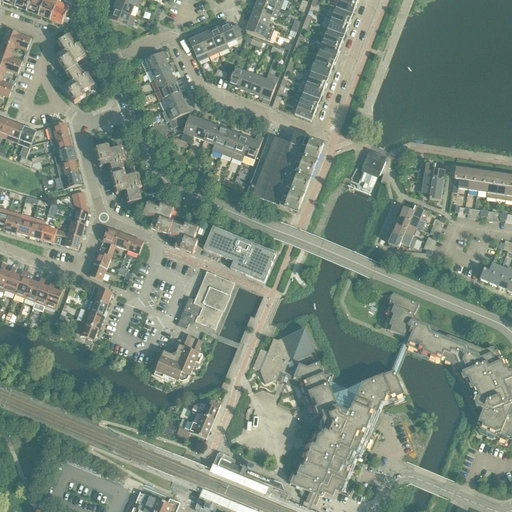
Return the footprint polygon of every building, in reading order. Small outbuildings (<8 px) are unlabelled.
[(26,12),(30,0),(17,0),(14,8),(15,8),(16,6),(23,9),(22,11),(26,12)] [(38,17),(44,0),(30,0),(26,12),(27,13),(28,10),(35,13),(34,15),(38,17)] [(50,21),(57,3),(57,0),(44,0),(38,17),(39,15),(46,17),(46,20),(50,21)] [(138,8),(141,0),(117,0),(117,1),(134,7),(138,8)] [(284,0),(283,0),(258,0),(258,2),(280,10),(284,0)] [(352,16),(356,5),(342,0),(339,0),(335,9),(352,16)] [(130,17),(134,7),(117,1),(113,11),(130,17)] [(276,21),(280,10),(258,2),(254,12),(271,18),(276,21)] [(62,26),(69,7),(57,3),(50,21),(51,22),(52,20),(58,22),(57,24),(62,26)] [(348,27),(352,16),(335,9),(331,20),(348,27)] [(131,29),(135,19),(130,17),(113,11),(109,21),(131,29)] [(267,28),(271,18),(254,12),(250,22),(267,28)] [(344,37),(348,27),(331,20),(327,31),(344,37)] [(271,30),(267,28),(250,22),(246,33),(267,41),(271,30)] [(242,38),(237,26),(231,28),(229,24),(219,29),(228,50),(228,49),(226,45),(242,38)] [(228,50),(219,29),(209,33),(218,54),(228,50)] [(26,52),(31,39),(7,30),(1,47),(0,48),(0,55),(11,59),(15,48),(26,52)] [(340,48),(344,37),(327,31),(323,41),(340,48)] [(218,54),(209,33),(199,37),(208,58),(218,54)] [(84,77),(75,64),(86,57),(79,45),(76,47),(69,37),(57,44),(65,56),(68,54),(70,57),(64,60),(61,56),(56,59),(62,68),(64,67),(65,69),(63,70),(73,86),(76,84),(78,87),(72,90),(69,86),(64,89),(70,98),(72,97),(73,99),(71,100),(74,105),(86,98),(83,94),(94,87),(87,75),(84,77)] [(208,58),(199,37),(189,42),(198,63),(208,58)] [(336,59),(340,48),(323,41),(319,52),(336,59)] [(332,69),(336,59),(319,52),(315,63),(332,69)] [(167,65),(162,54),(145,62),(150,72),(167,65)] [(17,76),(22,63),(11,59),(0,55),(0,81),(2,83),(2,82),(6,71),(17,76)] [(328,80),(332,69),(315,63),(311,74),(328,80)] [(154,82),(171,74),(175,73),(172,67),(168,68),(167,65),(150,72),(154,82)] [(239,91),(245,74),(235,70),(228,86),(239,91)] [(324,91),(328,80),(311,74),(306,72),(302,83),(324,91)] [(175,84),(171,74),(154,82),(159,92),(175,84)] [(249,94),(255,78),(245,74),(239,91),(249,94)] [(268,107),(278,80),(268,76),(266,81),(259,98),(263,100),(261,104),(268,107)] [(259,98),(266,81),(255,78),(249,94),(259,98)] [(0,95),(9,99),(13,86),(2,82),(2,83),(0,81),(0,95)] [(320,101),(324,91),(302,83),(307,84),(303,95),(320,101)] [(180,94),(175,84),(159,92),(163,101),(180,94)] [(184,104),(180,94),(163,101),(168,111),(184,104)] [(316,112),(320,101),(303,95),(299,106),(316,112)] [(277,110),(282,99),(276,97),(272,108),(277,110)] [(189,114),(184,104),(168,111),(162,114),(167,124),(189,114)] [(311,123),(316,112),(299,106),(294,117),(311,123)] [(194,138),(200,121),(189,117),(183,134),(194,138)] [(0,138),(6,141),(12,124),(1,119),(0,120),(0,138)] [(204,142),(210,125),(200,121),(194,138),(204,142)] [(18,145),(24,128),(12,124),(6,141),(18,145)] [(69,137),(66,125),(48,129),(51,142),(69,137)] [(212,151),(220,129),(210,125),(204,142),(214,146),(212,151)] [(34,139),(42,137),(40,132),(36,133),(24,128),(18,145),(30,150),(34,139)] [(222,155),(230,133),(220,129),(212,151),(222,155)] [(234,154),(240,137),(230,133),(222,155),(232,159),(234,154)] [(247,193),(246,195),(256,199),(268,204),(272,205),(275,206),(274,209),(291,215),(293,213),(298,215),(298,214),(301,206),(302,205),(304,198),(305,197),(308,190),(308,189),(311,181),(311,180),(314,173),(314,172),(317,164),(318,163),(320,156),(321,155),(324,147),(324,146),(322,146),(319,144),(304,139),(294,135),(291,145),(277,141),(275,139),(274,140),(269,137),(252,181),(251,181),(247,193)] [(253,167),(263,139),(256,136),(254,142),(250,141),(242,163),(253,167)] [(72,149),(69,137),(51,142),(54,154),(72,149)] [(242,163),(250,141),(240,137),(234,154),(232,159),(242,163)] [(126,179),(122,163),(126,162),(122,149),(109,152),(108,148),(95,151),(96,157),(99,156),(99,158),(97,159),(100,170),(106,168),(105,163),(111,161),(112,164),(108,165),(113,183),(115,182),(116,185),(113,185),(116,196),(122,194),(121,189),(127,188),(128,191),(124,192),(128,205),(141,202),(138,190),(142,189),(138,175),(126,179)] [(77,161),(73,149),(72,149),(54,154),(57,166),(75,162),(77,161)] [(362,167),(362,169),(379,176),(380,177),(381,175),(386,163),(385,163),(368,156),(367,155),(362,167)] [(60,178),(78,174),(75,162),(57,166),(60,178)] [(435,171),(435,166),(426,165),(424,175),(433,176),(433,181),(444,182),(445,173),(435,171)] [(464,182),(466,171),(456,169),(452,194),(457,195),(458,190),(468,192),(469,182),(464,182)] [(474,183),(475,172),(466,171),(464,182),(469,182),(468,192),(477,193),(479,184),(474,183)] [(483,184),(485,173),(475,172),(474,183),(479,184),(477,193),(487,194),(488,185),(483,184)] [(493,186),(494,175),(485,173),(483,184),(488,185),(487,194),(486,199),(496,200),(498,186),(493,186)] [(81,186),(78,174),(60,178),(63,191),(81,186)] [(444,182),(433,181),(433,176),(424,175),(423,184),(432,186),(431,191),(442,192),(444,182)] [(502,187),(504,176),(494,175),(493,186),(498,186),(496,200),(505,201),(507,188),(502,187)] [(511,188),(511,189),(511,185),(511,177),(504,176),(502,187),(507,188),(505,201),(511,202),(511,188)] [(442,192),(431,191),(432,186),(423,184),(419,184),(417,194),(430,196),(429,201),(441,202),(442,192)] [(85,201),(83,193),(72,196),(73,204),(85,201)] [(88,214),(85,201),(73,204),(75,211),(88,214)] [(198,229),(185,224),(184,228),(169,222),(174,210),(161,205),(159,209),(148,204),(143,217),(156,222),(157,218),(160,220),(158,226),(153,224),(150,230),(161,234),(162,232),(164,232),(163,235),(180,241),(181,238),(185,239),(182,245),(177,243),(175,249),(185,253),(186,251),(188,252),(187,254),(193,256),(198,243),(193,242),(198,229)] [(424,223),(428,213),(415,208),(413,213),(403,209),(399,218),(409,222),(411,218),(420,221),(424,223)] [(4,232),(9,213),(0,210),(0,229),(4,231),(3,232),(4,232)] [(85,227),(88,215),(88,214),(75,211),(72,223),(85,227)] [(16,236),(20,221),(21,216),(9,213),(4,232),(16,236)] [(416,230),(420,221),(411,218),(409,222),(399,218),(395,227),(406,231),(408,226),(416,230)] [(28,238),(34,220),(33,220),(32,224),(20,221),(16,236),(17,234),(28,238)] [(40,241),(45,223),(34,220),(28,238),(40,241)] [(53,245),(56,231),(44,228),(46,223),(45,223),(40,241),(53,245)] [(81,239),(85,227),(72,223),(68,235),(68,236),(81,239)] [(413,239),(416,230),(408,226),(406,231),(395,227),(392,236),(402,240),(404,235),(413,239)] [(276,255),(262,249),(213,228),(203,251),(233,263),(230,270),(264,284),(276,255)] [(115,247),(120,234),(108,230),(103,243),(111,246),(109,251),(107,251),(109,252),(113,253),(115,248),(115,247)] [(61,238),(62,233),(56,231),(53,245),(55,245),(57,238),(60,239),(61,238)] [(78,252),(81,239),(68,236),(68,235),(62,233),(61,238),(60,239),(61,240),(59,246),(78,252)] [(127,252),(132,239),(120,234),(115,247),(115,248),(127,252)] [(412,250),(416,240),(413,239),(404,235),(402,240),(392,236),(388,245),(399,250),(401,245),(412,250)] [(139,256),(143,245),(144,244),(132,239),(127,252),(139,256)] [(106,271),(111,259),(98,254),(94,266),(106,271)] [(498,277),(501,268),(492,264),(488,272),(484,270),(479,281),(489,285),(493,275),(498,277)] [(0,290),(5,292),(13,269),(12,268),(10,274),(4,271),(4,270),(5,270),(6,266),(2,265),(0,270),(1,271),(0,272),(0,290)] [(102,283),(106,271),(94,266),(89,278),(102,283)] [(507,281),(510,272),(501,268),(498,277),(493,275),(489,285),(498,289),(502,279),(507,281)] [(15,296),(24,273),(22,272),(20,278),(14,275),(14,274),(15,274),(16,270),(13,269),(5,292),(15,296)] [(511,282),(511,272),(510,272),(507,281),(502,279),(498,289),(506,292),(511,282)] [(25,300),(32,282),(24,279),(24,278),(25,278),(26,274),(24,273),(15,296),(25,300)] [(223,315),(231,298),(229,297),(235,285),(207,274),(195,302),(189,299),(177,327),(186,331),(190,321),(215,332),(222,314),(223,315)] [(35,304),(44,280),(41,279),(39,283),(40,284),(39,285),(32,282),(25,300),(35,304)] [(43,313),(45,308),(54,284),(51,283),(49,287),(50,287),(49,289),(43,286),(45,281),(44,280),(35,304),(33,309),(43,313)] [(55,312),(62,294),(63,295),(65,289),(61,287),(59,291),(60,291),(60,293),(53,290),(55,285),(54,284),(45,308),(55,312)] [(108,307),(112,295),(95,288),(90,300),(108,307)] [(500,359),(495,348),(484,352),(457,341),(459,337),(420,321),(417,323),(414,316),(419,305),(393,294),(389,301),(392,303),(386,318),(389,319),(386,326),(389,327),(387,332),(405,339),(401,348),(406,350),(407,348),(422,354),(421,357),(434,362),(435,359),(451,366),(455,373),(457,372),(459,376),(462,383),(465,382),(467,386),(469,393),(472,392),(474,395),(471,397),(473,401),(470,402),(473,410),(476,409),(483,411),(476,429),(480,431),(479,434),(486,437),(488,434),(505,442),(506,439),(511,441),(511,438),(511,372),(510,367),(507,368),(502,357),(500,359)] [(103,318),(108,307),(90,300),(86,312),(105,319),(103,318)] [(100,331),(105,319),(86,312),(81,324),(100,331)] [(94,342),(98,331),(100,331),(81,324),(74,341),(86,346),(88,340),(94,342)] [(378,412),(381,405),(388,402),(387,399),(390,398),(391,401),(396,399),(397,402),(405,399),(395,375),(396,373),(391,371),(391,372),(347,390),(330,383),(333,376),(322,372),(305,330),(300,332),(277,342),(273,340),(268,353),(260,350),(252,370),(260,373),(265,386),(275,382),(280,383),(282,378),(287,380),(285,386),(290,388),(290,386),(299,390),(306,407),(309,415),(312,414),(314,419),(322,416),(323,420),(321,427),(323,428),(320,437),(317,436),(312,447),(310,446),(304,460),(307,461),(303,469),(300,468),(296,479),(293,478),(290,485),(301,490),(299,494),(306,503),(316,507),(319,500),(318,499),(319,498),(320,498),(321,498),(322,498),(323,497),(324,496),(325,494),(333,497),(335,491),(338,492),(340,488),(343,489),(349,475),(346,474),(349,466),(352,467),(355,460),(357,462),(359,457),(362,458),(368,444),(365,442),(368,437),(369,436),(370,436),(371,435),(370,431),(371,429),(372,427),(373,428),(375,423),(374,422),(375,421),(374,420),(375,418),(379,418),(378,412)] [(199,365),(202,357),(197,354),(202,343),(184,335),(176,355),(172,357),(164,353),(154,377),(163,380),(164,377),(183,385),(187,383),(188,383),(195,364),(199,365)] [(214,422),(221,407),(211,403),(208,408),(201,405),(200,406),(199,406),(193,408),(191,412),(214,422)] [(210,432),(214,422),(191,412),(187,422),(210,432)] [(210,432),(187,422),(183,431),(179,429),(176,435),(188,440),(190,435),(206,441),(210,432)] [(189,490),(199,465),(197,460),(185,456),(173,484),(172,487),(184,492),(189,490)] [(285,495),(278,492),(281,485),(231,464),(221,460),(216,472),(216,473),(214,478),(213,477),(211,483),(212,483),(211,487),(210,486),(208,492),(209,492),(207,497),(205,497),(203,501),(228,511),(277,511),(278,510),(279,511),(281,506),(280,505),(282,500),(283,500),(285,495)] [(169,500),(167,505),(140,494),(139,497),(135,495),(128,511),(177,511),(180,505),(169,500)]
